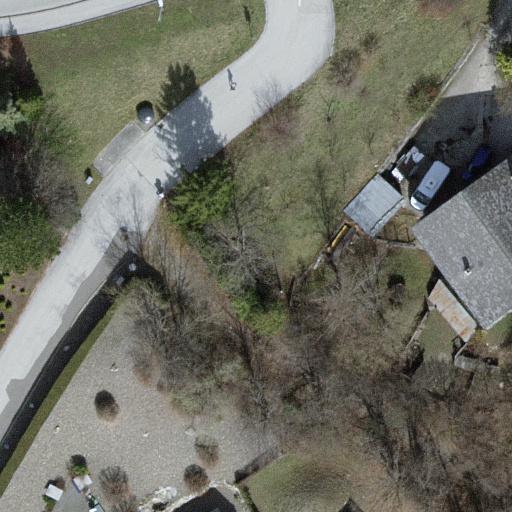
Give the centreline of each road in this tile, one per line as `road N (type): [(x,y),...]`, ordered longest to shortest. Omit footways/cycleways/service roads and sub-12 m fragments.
road 1 (residential): [(0,411),(141,172),(250,106),(284,60),(287,0)]
road 2 (unknown): [(511,26),(376,227)]
